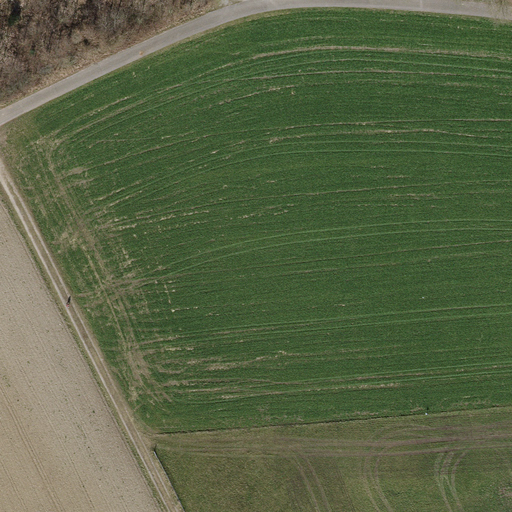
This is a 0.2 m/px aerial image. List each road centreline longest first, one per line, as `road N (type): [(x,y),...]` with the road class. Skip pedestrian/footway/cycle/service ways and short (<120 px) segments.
road 1 (track): [(171,511),(0,173)]
road 2 (track): [(273,0),(0,111)]
road 3 (track): [(511,18),(295,0)]
